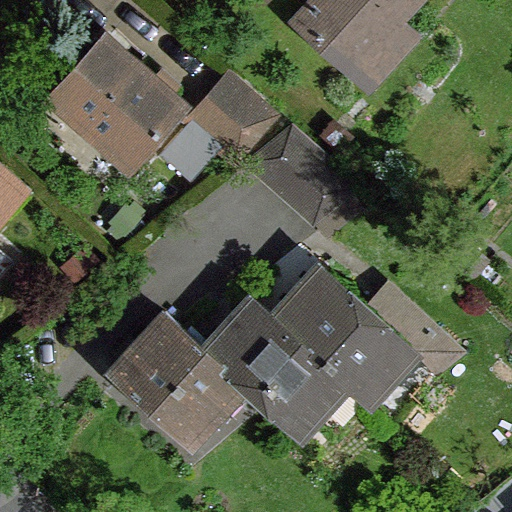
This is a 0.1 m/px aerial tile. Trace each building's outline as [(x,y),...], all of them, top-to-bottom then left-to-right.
[(419,0),(316,0),(298,20),(354,71),(402,19),(419,0)] [(423,38),(402,19),(354,71),(375,91),(423,38)] [(108,35),(63,85),(95,114),(86,125),(132,165),(187,104),(108,35)] [(232,75),(193,120),(238,160),(277,114),(232,75)] [(318,146),(295,126),(254,160),(273,181),(276,178),(318,146)] [(339,165),(318,146),(276,178),(294,201),(297,198),(339,165)] [(362,185),(339,165),(297,198),(317,222),(362,185)] [(0,278),(15,261),(0,248),(0,278)] [(323,263),(276,314),(350,382),(372,401),(419,349),(323,263)] [(380,290),(450,363),(472,343),(403,269),(380,290)] [(255,295),(208,346),(247,381),(305,432),(350,382),(276,314),(255,295)] [(247,381),(208,346),(169,310),(116,370),(184,431),(209,403),(220,412),(247,381)]
